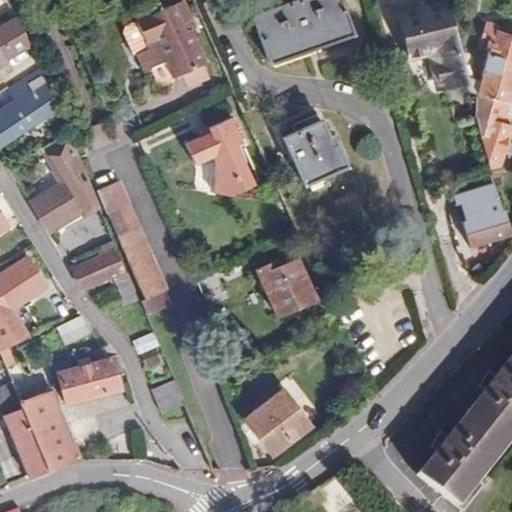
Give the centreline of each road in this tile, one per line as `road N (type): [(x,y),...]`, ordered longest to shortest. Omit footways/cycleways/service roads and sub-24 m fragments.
road 1 (residential): [(243,511),(410,380),(511,269)]
road 2 (residential): [(225,511),(204,492),(119,474),(61,479),(0,506)]
